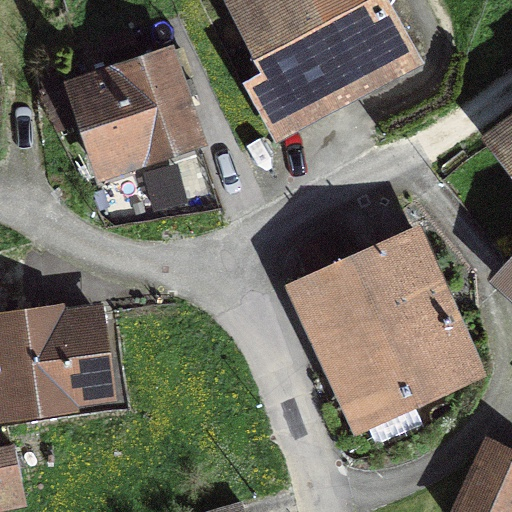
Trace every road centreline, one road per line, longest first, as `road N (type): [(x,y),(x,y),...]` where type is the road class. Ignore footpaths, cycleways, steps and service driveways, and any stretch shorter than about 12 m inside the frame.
road 1 (residential): [(198,280),(511,85)]
road 2 (residential): [(198,280),(258,324),(322,458),(334,511)]
road 3 (residential): [(0,218),(198,280)]
